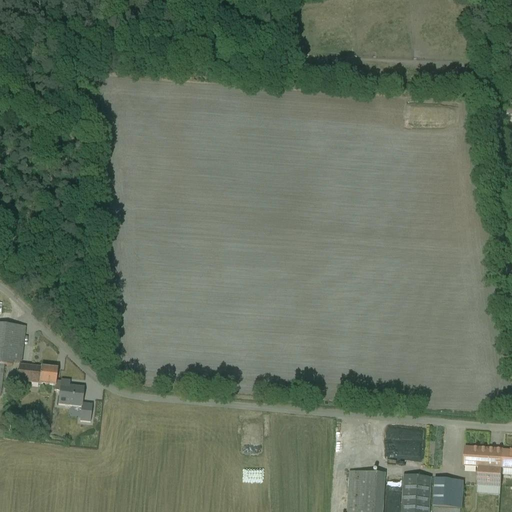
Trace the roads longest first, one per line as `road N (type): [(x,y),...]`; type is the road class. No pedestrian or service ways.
road 1 (unclassified): [(0,290),(97,379),(128,397),(511,426)]
road 2 (unclassified): [(511,281),(481,0)]
